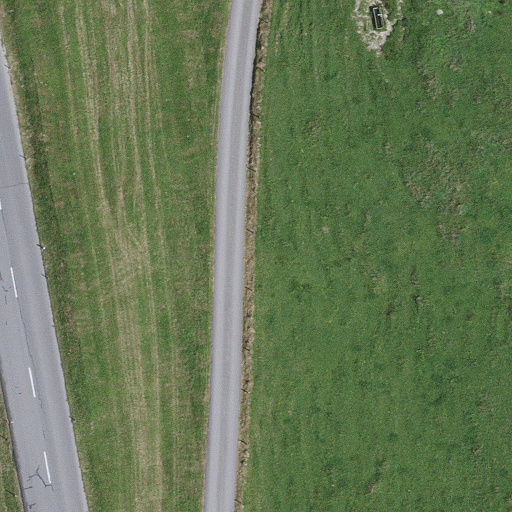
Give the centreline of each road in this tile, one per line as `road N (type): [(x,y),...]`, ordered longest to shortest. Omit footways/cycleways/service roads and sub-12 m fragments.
road 1 (track): [(217,511),(251,0)]
road 2 (tertiary): [(54,511),(0,203)]
